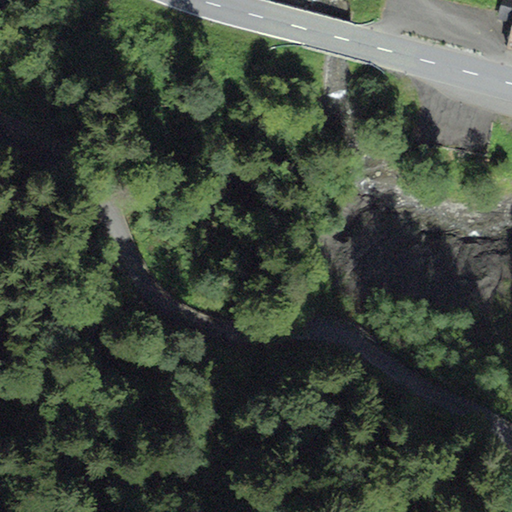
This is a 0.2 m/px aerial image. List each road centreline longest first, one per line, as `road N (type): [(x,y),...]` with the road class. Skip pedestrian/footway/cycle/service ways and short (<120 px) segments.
road 1 (unclassified): [(511,438),(430,393),(360,340),(332,332),(256,334),(195,323),(164,305),(131,266),(104,195),(0,124)]
road 2 (primary): [(206,0),(511,84)]
